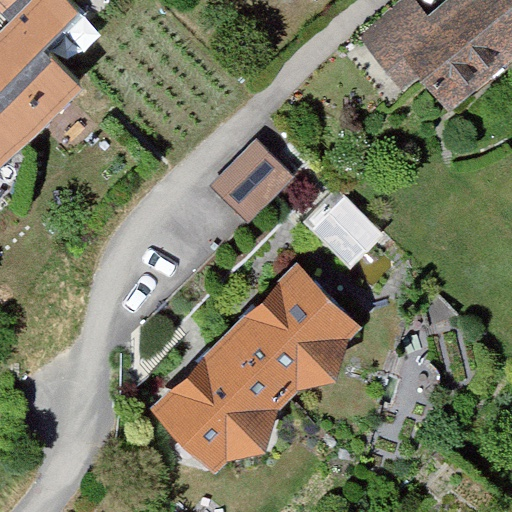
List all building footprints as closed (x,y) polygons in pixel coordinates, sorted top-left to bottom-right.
[(69,0),(0,0),(0,16),(16,32),(0,46),(0,199),(102,99),(67,64),(100,31),(69,0)] [(398,80),(418,63),(466,120),(511,81),(511,0),(461,0),(437,20),(420,0),(408,0),(363,39),(398,80)] [(216,177),(254,213),(298,167),(260,130),(216,177)] [(354,257),(383,226),(343,189),(314,221),(354,257)] [(313,270),(163,415),(234,489),(250,473),(299,472),(298,429),(322,405),(375,402),(373,359),(386,345),(313,270)]
